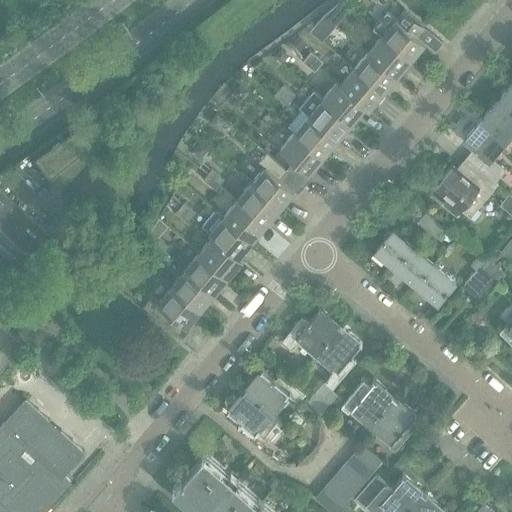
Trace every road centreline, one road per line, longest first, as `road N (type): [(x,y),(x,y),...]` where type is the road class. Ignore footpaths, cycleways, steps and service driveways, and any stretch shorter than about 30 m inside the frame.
road 1 (residential): [(125,501),(132,462),(311,252)]
road 2 (residential): [(311,252),(511,14)]
road 3 (residential): [(500,427),(477,388),(311,252)]
road 4 (secondary): [(0,144),(195,0)]
road 5 (secondary): [(116,0),(0,84)]
